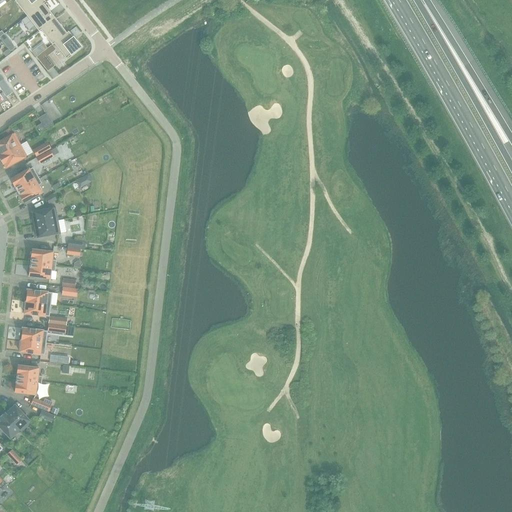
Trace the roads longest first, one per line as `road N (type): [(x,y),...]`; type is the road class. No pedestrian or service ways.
road 1 (residential): [(97,511),(144,401),(176,155),(169,129),(105,48)]
road 2 (trunk): [(393,0),(511,204)]
road 3 (motorway): [(511,167),(419,0)]
road 4 (motorway): [(511,139),(422,0)]
road 5 (residential): [(105,48),(0,121)]
